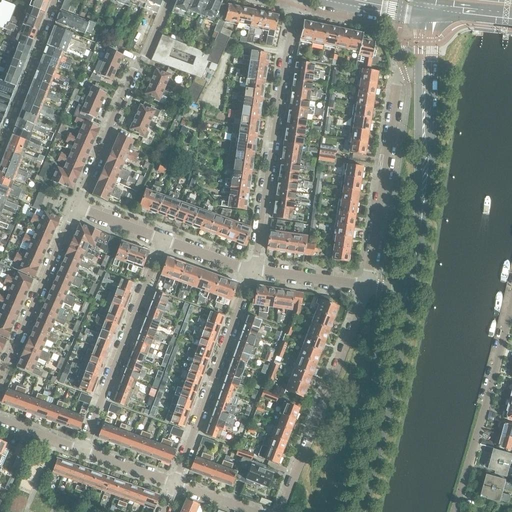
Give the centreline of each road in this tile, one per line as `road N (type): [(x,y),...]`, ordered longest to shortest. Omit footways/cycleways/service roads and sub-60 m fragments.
road 1 (residential): [(253,271),(294,0)]
road 2 (residential): [(274,511),(369,286)]
road 3 (residential): [(424,81),(400,82),(369,286)]
road 4 (residential): [(169,0),(75,205)]
road 5 (secondary): [(358,511),(409,292)]
road 6 (residential): [(176,482),(253,271)]
road 7 (residential): [(85,448),(164,241)]
road 8 (residential): [(454,511),(511,301)]
road 9 (secondary): [(409,292),(426,169),(424,81)]
road 10 (residential): [(0,383),(75,205)]
road 11 (residential): [(57,0),(0,157)]
